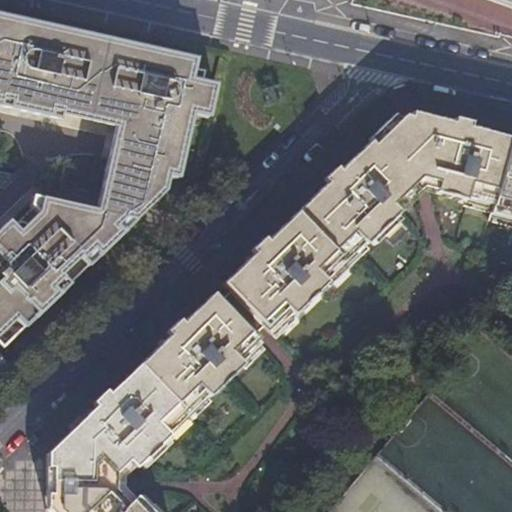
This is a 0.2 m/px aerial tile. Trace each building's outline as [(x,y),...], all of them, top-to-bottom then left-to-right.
[(511,0),(482,0),(511,10),(511,0)] [(0,89),(2,90),(0,97),(0,105),(58,118),(61,104),(117,116),(95,212),(31,197),(29,206),(31,208),(36,213),(17,233),(6,222),(0,227),(0,336),(28,309),(34,316),(75,276),(69,269),(88,250),(94,257),(132,220),(163,190),(167,169),(176,171),(183,143),(174,141),(181,108),(206,114),(212,86),(198,82),(188,80),(190,70),(192,60),(133,47),(130,59),(74,46),(77,34),(18,20),(15,32),(0,28),(0,89)] [(200,73),(190,70),(188,80),(198,82),(200,73)] [(511,140),(505,138),(482,132),(437,120),(410,113),(409,118),(401,119),(394,121),(370,145),(366,141),(346,161),(312,194),(273,232),(239,265),(219,284),(223,288),(227,292),(221,297),(216,302),(212,298),(209,295),(189,314),(155,347),(130,371),(116,385),(97,403),(121,425),(118,429),(118,454),(133,469),(166,436),(165,434),(205,394),(207,395),(239,364),(237,362),(256,342),(251,337),(261,326),(267,332),(286,313),(289,316),(323,283),(320,280),(360,241),(362,243),(395,210),(391,205),(418,179),(435,184),(433,194),(456,200),(457,198),(490,207),(489,214),(511,220),(511,140)] [(31,208),(12,227),(17,233),(36,213),(31,208)] [(75,276),(94,257),(88,250),(69,269),(75,276)] [(0,342),(3,346),(34,316),(28,309),(0,336),(0,342)] [(511,511),(511,356),(480,331),(328,511),(511,511)] [(121,425),(97,403),(82,418),(44,455),(43,511),(44,511),(146,511),(132,498),(117,511),(110,511),(97,495),(102,496),(103,470),(102,468),(117,453),(118,454),(118,429),(121,425)]
